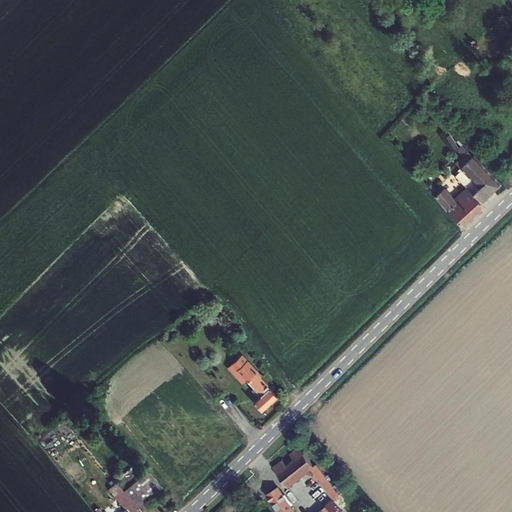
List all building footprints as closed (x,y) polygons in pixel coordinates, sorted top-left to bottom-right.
[(444,189),(439,193),(436,196),(462,227),(486,205),(483,201),(502,184),(473,154),(473,153),(471,155),(469,153),(457,163),(463,170),(456,176),(468,188),(459,196),(461,198),(456,202),(444,189)] [(436,196),(439,193),(432,185),(428,188),(436,196)] [(242,354),(228,367),(242,383),(247,379),(261,395),(254,401),(262,410),(277,396),(260,377),(262,376),(242,354)] [(314,475),(300,457),(292,462),(297,468),(289,474),(284,468),(277,474),(290,493),(313,477),(334,505),(341,498),(319,471),(314,475)] [(135,465),(115,484),(122,492),(138,509),(161,488),(146,472),(143,474),(135,465)] [(293,511),(281,491),(270,497),(279,511),(293,511)] [(140,511),(138,509),(122,492),(116,498),(129,511),(140,511)]
